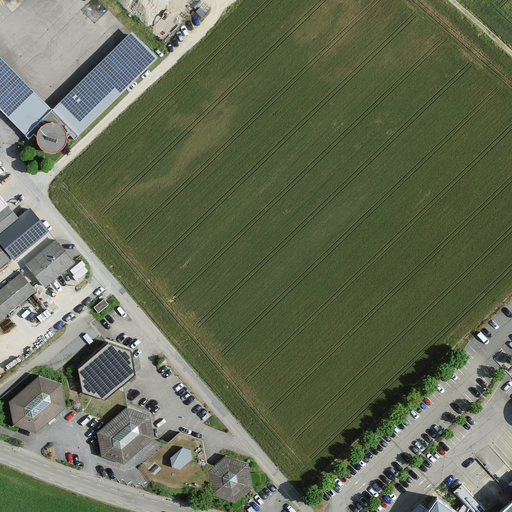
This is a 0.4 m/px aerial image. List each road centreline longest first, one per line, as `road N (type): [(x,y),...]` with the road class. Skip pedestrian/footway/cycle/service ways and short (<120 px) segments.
road 1 (residential): [(0,149),(308,511)]
road 2 (track): [(228,0),(32,189)]
road 3 (unknown): [(346,511),(480,371)]
road 4 (residential): [(173,511),(0,452)]
road 5 (unknown): [(399,511),(510,405)]
